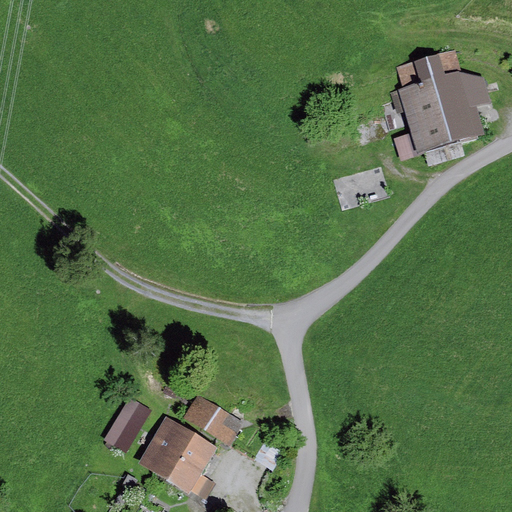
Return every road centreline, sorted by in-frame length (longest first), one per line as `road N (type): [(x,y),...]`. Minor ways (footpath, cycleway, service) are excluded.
road 1 (track): [(283,318),(235,318),(124,279),(0,167)]
road 2 (track): [(283,318),(359,266),(470,161),(511,141)]
road 3 (track): [(297,511),(309,451),(283,318)]
